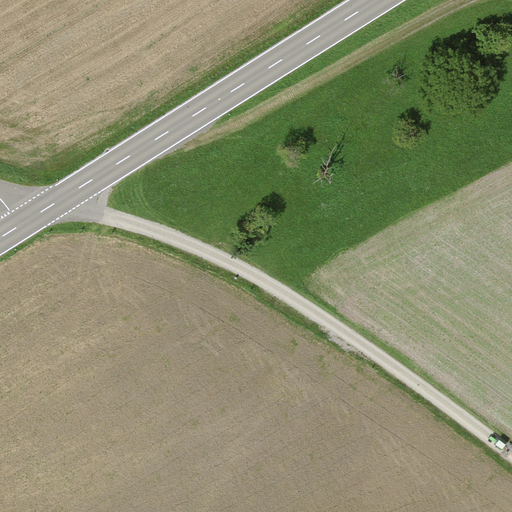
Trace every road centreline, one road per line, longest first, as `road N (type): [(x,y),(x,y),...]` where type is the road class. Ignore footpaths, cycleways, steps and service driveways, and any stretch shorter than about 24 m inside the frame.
road 1 (track): [(511,452),(266,279),(60,203)]
road 2 (tertiary): [(0,240),(382,0)]
road 3 (track): [(139,153),(269,114),(479,0)]
